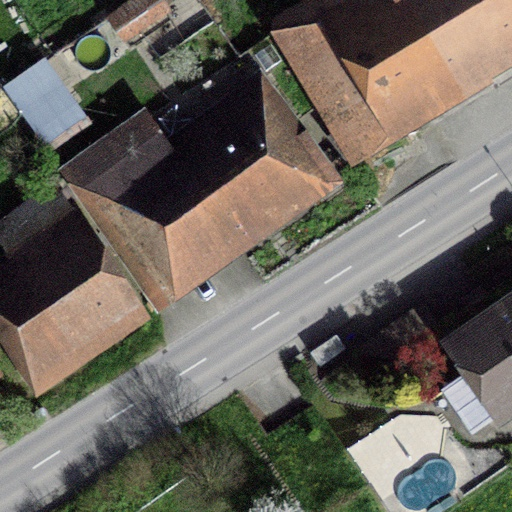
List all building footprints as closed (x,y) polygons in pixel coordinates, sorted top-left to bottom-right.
[(158,0),(135,0),(110,18),(125,41),(167,12),(158,0)] [(327,139),(349,164),(381,147),(368,125),(511,38),(511,0),(317,0),(276,24),(340,132),(327,139)] [(170,284),(329,170),(303,134),(296,139),(263,93),(171,159),(144,122),(69,175),(144,287),(163,274),(170,284)] [(0,296),(0,308),(37,366),(128,303),(53,189),(0,226),(0,236),(27,279),(0,296)] [(444,390),(473,433),(511,406),(511,306),(451,348),(469,373),(444,390)]
